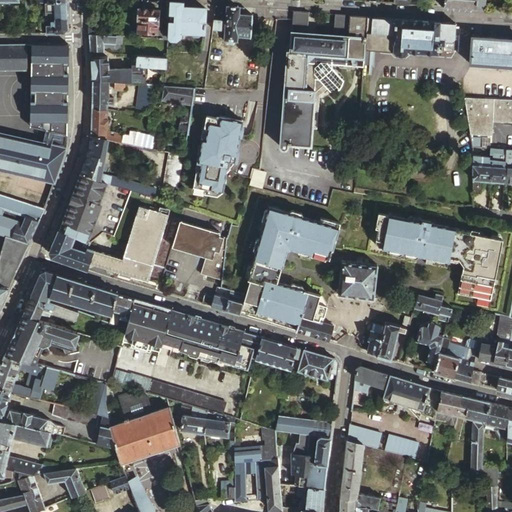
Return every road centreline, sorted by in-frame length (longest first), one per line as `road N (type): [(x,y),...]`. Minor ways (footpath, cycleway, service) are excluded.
road 1 (unclassified): [(33,257),(345,352)]
road 2 (residential): [(511,16),(271,0)]
road 3 (tertiary): [(33,257),(78,137),(80,37)]
road 4 (unclassified): [(345,352),(511,398)]
road 5 (unclassified): [(345,352),(326,511)]
